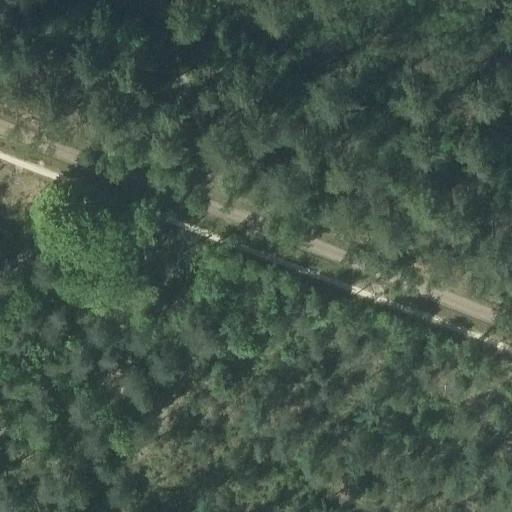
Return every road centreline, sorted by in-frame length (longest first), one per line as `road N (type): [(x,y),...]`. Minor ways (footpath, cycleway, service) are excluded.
road 1 (track): [(0,128),(511,324)]
road 2 (track): [(252,224),(203,334),(143,506)]
